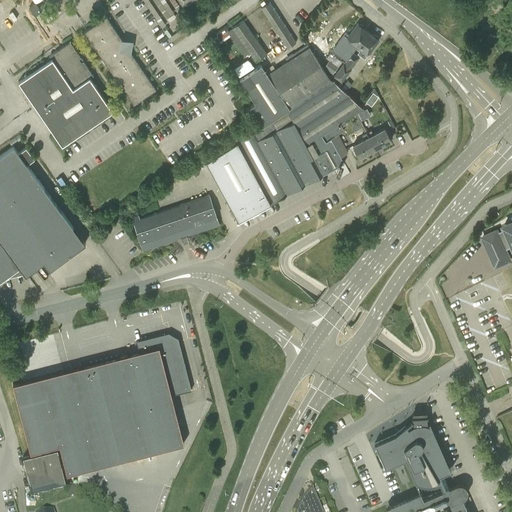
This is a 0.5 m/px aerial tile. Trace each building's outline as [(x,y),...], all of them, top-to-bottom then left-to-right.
[(22,0),(0,0),(0,105),(16,95),(7,81),(56,47),(22,0)] [(180,0),(187,10),(201,0),(180,0)] [(35,14),(41,10),(35,2),(29,6),(35,14)] [(269,3),(261,8),(285,45),(287,47),(295,43),(293,40),(269,3)] [(134,104),(156,89),(106,16),(84,31),(134,104)] [(266,53),(246,21),(235,27),(234,27),(227,32),(244,56),(251,52),(256,60),(266,53)] [(350,44),(355,48),(368,31),(363,28),(363,26),(361,24),(359,25),(358,24),(347,38),(352,41),(350,44)] [(373,35),(368,31),(355,48),(358,50),(356,52),(363,58),(367,53),(368,53),(378,39),(377,38),(377,36),(375,35),(373,35)] [(53,53),(55,56),(18,81),(62,145),(112,110),(90,77),(93,75),(70,41),(53,53)] [(340,64),(332,75),(341,81),(359,56),(346,46),(337,58),(341,61),(339,64),(340,64)] [(360,109),(363,107),(361,105),(346,91),(341,86),(333,79),(329,81),(310,47),(266,72),(261,63),(239,76),(254,102),(250,104),(262,125),(253,130),(253,131),(237,141),(247,159),(270,203),(344,163),(335,147),(343,143),(337,133),(343,129),(340,122),(356,112),(361,120),(365,118),(360,109)] [(242,74),(255,65),(249,58),(237,66),(242,74)] [(323,66),(332,72),(337,65),(328,59),(323,66)] [(341,86),(346,91),(352,84),(347,79),(341,86)] [(365,102),(370,106),(377,97),(372,93),(365,102)] [(370,129),(365,132),(374,149),(391,140),(390,139),(392,138),(390,133),(388,134),(384,126),(372,133),(370,129)] [(359,156),(359,157),(374,149),(365,132),(362,134),(363,137),(352,143),(356,151),(354,153),(356,157),(359,156)] [(270,203),(247,159),(237,141),(205,161),(237,219),(236,220),(237,221),(270,203)] [(0,240),(23,272),(25,275),(43,262),(49,270),(85,243),(26,164),(18,153),(13,146),(0,155),(0,240)] [(18,153),(26,164),(34,159),(26,147),(18,153)] [(133,220),(143,250),(180,237),(182,241),(188,239),(186,235),(218,224),(219,224),(218,222),(209,194),(139,218),(138,214),(132,216),(133,220)] [(511,217),(511,218),(511,221),(504,225),(505,229),(497,232),(497,231),(483,237),(496,266),(510,260),(505,249),(511,246),(511,217)] [(0,273),(3,277),(23,272),(0,240),(0,273)] [(59,444),(67,473),(184,443),(171,395),(191,390),(178,340),(176,341),(175,339),(168,334),(166,335),(166,333),(136,340),(138,351),(129,353),(103,360),(94,362),(69,369),(62,370),(30,378),(12,383),(30,452),(59,444)] [(412,413),(413,424),(411,425),(410,426),(408,427),(406,426),(412,421),(412,420),(395,434),(374,443),(375,451),(378,458),(381,457),(384,465),(389,463),(404,457),(415,483),(417,482),(429,483),(442,477),(441,475),(450,470),(429,422),(428,422),(429,424),(427,423),(426,412),(412,413)] [(29,491),(30,497),(66,488),(57,450),(31,456),(21,458),(29,491)] [(446,488),(442,477),(429,483),(439,483),(442,490),(423,498),(420,491),(392,504),(390,511),(468,511),(462,498),(464,497),(465,496),(466,494),(467,493),(467,491),(467,490),(467,488),(466,487),(465,486),(465,485),(464,485),(463,484),(462,483),(461,483),(460,483),(458,483),(456,483),(446,488)] [(76,487),(68,489),(70,497),(78,495),(76,487)] [(302,499),(301,502),(300,503),(299,505),(298,507),(297,508),(296,510),(295,511),(321,511),(312,490),(313,489),(312,489),(311,490),(309,492),(307,494),(306,495),(304,497),(302,499)]
